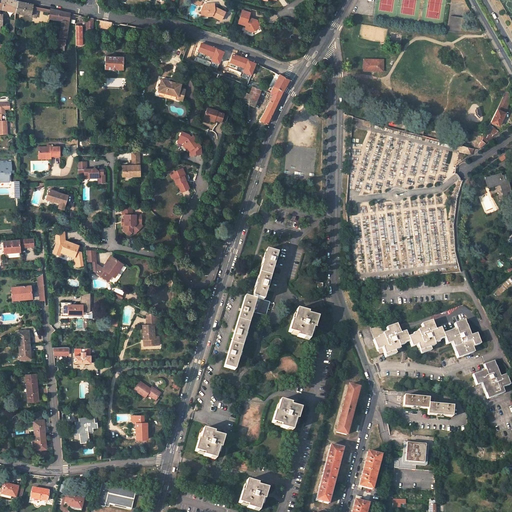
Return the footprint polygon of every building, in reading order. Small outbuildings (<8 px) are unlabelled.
[(2,0),(2,10),(14,12),(17,0),(16,0),(2,0)] [(28,3),(19,1),(17,0),(14,12),(30,14),(30,13),(34,14),(35,8),(37,9),(37,6),(32,5),(32,4),(28,3)] [(214,9),(212,8),(212,5),(204,5),(200,11),(200,15),(207,14),(207,17),(211,17),(220,21),(224,13),(214,8),(214,9)] [(50,8),(50,9),(50,11),(49,17),(61,19),(59,35),(66,36),(70,13),(64,11),(50,8)] [(257,20),(248,17),(249,12),(241,10),(238,23),(245,25),(244,27),(248,28),(248,30),(253,31),(253,30),(260,27),(257,20)] [(82,45),(81,27),(92,26),(92,19),(75,23),(75,45),(82,45)] [(65,50),(65,45),(66,39),(58,38),(58,50),(65,50)] [(105,56),(105,68),(122,69),(123,57),(105,56)] [(380,63),(378,61),(376,62),(375,61),(374,62),(372,60),(366,59),(364,62),(364,69),(365,71),(372,71),(380,63)] [(382,60),(379,60),(372,60),(374,62),(375,61),(376,62),(378,61),(380,63),(372,71),(382,71),(382,60)] [(279,74),(273,85),(283,91),(286,86),(289,80),(279,74)] [(181,100),(184,89),(179,88),(180,84),(172,82),(168,81),(160,79),(157,91),(176,96),(176,99),(181,100)] [(273,85),(270,91),(269,93),(269,94),(271,95),(259,121),(266,124),(283,91),(273,85)] [(264,91),(259,89),(251,86),(248,93),(245,92),(242,100),(243,101),(242,104),(249,107),(251,105),(253,106),(259,92),(263,94),(264,91)] [(506,91),(498,109),(503,112),(511,94),(506,91)] [(10,109),(10,103),(0,103),(0,133),(7,134),(6,121),(1,121),(1,113),(5,113),(4,109),(10,109)] [(225,122),(227,115),(223,114),(224,113),(217,111),(217,110),(207,107),(204,118),(205,118),(210,120),(214,121),(214,119),(215,118),(218,119),(217,120),(221,121),(225,122)] [(498,109),(491,122),(499,126),(506,113),(503,112),(498,109)] [(259,121),(255,127),(263,131),(266,124),(259,121)] [(490,140),(500,133),(493,127),(488,138),(490,140)] [(188,134),(181,131),(177,139),(182,141),(182,143),(185,147),(186,148),(187,146),(189,149),(188,150),(190,155),(201,154),(200,143),(193,135),(191,137),(188,134)] [(461,146),(460,151),(471,154),(477,150),(461,146)] [(50,147),(47,147),(38,147),(38,156),(50,156),(58,156),(58,147),(50,147)] [(139,152),(131,152),(132,162),(134,162),(134,165),(132,165),(122,165),(122,176),(140,176),(139,152)] [(11,161),(6,161),(7,165),(3,165),(3,168),(0,168),(0,181),(9,181),(8,174),(10,174),(9,170),(11,170),(11,161)] [(86,161),(78,161),(78,170),(79,170),(79,175),(84,175),(84,178),(98,178),(98,183),(105,183),(104,174),(103,174),(103,170),(99,170),(98,171),(94,167),(92,168),(86,168),(86,161)] [(185,175),(182,168),(174,171),(175,176),(174,177),(176,183),(178,183),(181,191),(189,187),(185,179),(184,176),(185,175)] [(502,183),(503,188),(501,188),(502,195),(511,193),(509,179),(505,179),(504,175),(503,175),(502,173),(491,175),(491,176),(486,177),(488,186),(500,183),(502,183)] [(46,199),(59,203),(58,207),(64,209),(68,195),(49,190),(46,199)] [(133,207),(122,207),(122,215),(124,215),(124,225),(123,227),(123,231),(128,236),(132,233),(132,228),(136,224),(141,224),(142,215),(133,215),(133,207)] [(65,232),(59,232),(59,243),(55,253),(62,256),(63,253),(76,258),(77,267),(84,266),(81,252),(78,251),(80,247),(66,241),(65,232)] [(24,248),(35,247),(34,245),(34,239),(4,241),(5,253),(21,251),(21,246),(23,246),(24,248)] [(242,344),(246,330),(247,331),(250,320),(249,320),(252,312),(265,316),(268,309),(270,303),(263,301),(267,288),(274,265),(277,254),(266,250),(265,254),(266,254),(262,266),(261,266),(258,277),(259,277),(255,290),(254,289),(252,296),(253,296),(252,299),(244,297),(241,310),(234,332),(228,353),(223,367),(235,370),(237,364),(236,364),(240,350),(241,351),(243,344),(242,344)] [(95,254),(86,254),(87,262),(93,262),(96,261),(95,254)] [(123,264),(112,257),(108,263),(107,262),(106,262),(105,263),(105,264),(105,265),(106,266),(104,269),(98,265),(97,267),(94,271),(103,277),(106,272),(109,273),(114,277),(123,264)] [(31,285),(11,287),(12,299),(32,298),(31,285)] [(92,311),(91,293),(81,294),(82,305),(73,305),(73,303),(62,304),(64,320),(80,319),(80,316),(85,316),(86,318),(96,318),(95,310),(92,311)] [(111,298),(121,303),(123,299),(113,294),(111,298)] [(308,313),(302,311),(297,310),(293,322),(291,321),(288,333),(297,335),(296,337),(308,340),(312,329),(314,329),(318,317),(307,314),(308,313)] [(145,326),(145,329),(143,329),(143,341),(152,341),(152,339),(159,339),(159,332),(155,332),(155,321),(159,321),(159,318),(149,313),(149,314),(148,314),(148,321),(144,321),(144,326),(145,326)] [(435,331),(434,329),(431,321),(420,325),(422,331),(418,332),(412,334),(412,335),(407,337),(405,331),(400,333),(397,323),(386,327),(386,329),(382,330),(381,327),(371,330),(374,340),(372,340),(376,351),(378,350),(380,353),(382,352),(385,359),(396,355),(394,351),(399,348),(399,347),(401,346),(404,345),(405,346),(410,344),(412,350),(417,348),(420,357),(430,353),(429,349),(434,347),(433,343),(435,342),(438,341),(438,342),(444,340),(446,346),(452,344),(453,346),(454,348),(453,349),(457,360),(473,353),(471,348),(479,345),(475,335),(469,337),(463,321),(453,325),(455,330),(443,335),(440,329),(435,331)] [(18,331),(19,345),(30,344),(29,330),(18,331)] [(30,344),(19,345),(20,359),(31,358),(30,344)] [(53,346),(54,354),(69,355),(69,347),(53,346)] [(72,362),(89,363),(89,362),(94,362),(95,356),(90,355),(89,354),(84,354),(84,351),(78,351),(78,354),(72,354),(72,362)] [(486,372),(483,372),(472,376),(476,386),(481,385),(487,400),(502,395),(500,390),(509,386),(506,376),(500,378),(498,373),(496,373),(494,368),(496,368),(494,362),(484,366),(486,372)] [(37,387),(36,374),(26,375),(27,388),(37,387)] [(157,398),(158,396),(162,391),(153,385),(152,388),(140,380),(135,389),(146,396),(148,393),(157,398)] [(349,385),(347,394),(348,394),(340,423),(339,423),(336,432),(346,435),(352,414),(359,387),(349,385)] [(27,388),(28,401),(39,400),(37,387),(27,388)] [(347,394),(339,423),(340,423),(348,394),(347,394)] [(453,416),(454,405),(429,403),(430,398),(405,395),(403,406),(428,409),(428,414),(453,416)] [(301,409),(295,407),(291,406),(291,404),(288,403),(280,401),(276,412),(274,412),(270,423),(280,426),(279,427),(292,431),(296,420),(297,421),(301,409)] [(149,437),(148,421),(144,421),(144,414),(132,415),(133,420),(135,422),(136,422),(138,422),(139,430),(137,430),(137,438),(149,437)] [(34,429),(35,435),(45,434),(44,424),(42,425),(42,420),(41,415),(33,416),(34,420),(29,421),(29,429),(34,429)] [(98,428),(97,422),(95,423),(94,417),(92,418),(92,416),(78,418),(79,421),(75,421),(75,425),(70,425),(71,434),(79,433),(80,443),(89,442),(88,432),(93,431),(93,429),(98,428)] [(435,429),(412,427),(412,434),(434,436),(435,429)] [(203,456),(215,459),(218,448),(220,448),(224,436),(214,433),(214,431),(211,430),(203,428),(200,440),(198,440),(194,452),(203,454),(203,456)] [(45,434),(35,435),(31,435),(32,444),(36,444),(36,449),(44,449),(44,444),(46,444),(45,434)] [(425,443),(407,442),(405,461),(402,461),(394,460),(394,461),(394,467),(435,470),(435,463),(427,463),(423,462),(425,443)] [(343,448),(330,445),(315,500),(328,503),(330,495),(341,456),(343,448)] [(378,467),(377,467),(379,459),(380,459),(381,455),(368,451),(366,457),(361,478),(359,485),(372,489),(373,485),(372,484),(375,475),(376,476),(378,467)] [(258,484),(254,483),(247,481),(243,492),(241,492),(238,503),(247,506),(246,508),(259,511),(262,500),(264,501),(267,489),(258,486),(258,484)] [(19,487),(4,483),(3,488),(1,488),(0,493),(16,497),(18,489),(19,487)] [(134,500),(136,490),(102,483),(97,505),(110,508),(111,504),(132,509),(134,500)] [(49,490),(33,488),(31,501),(40,502),(40,500),(47,501),(49,490)] [(83,499),(66,495),(65,501),(69,502),(68,506),(81,509),(83,499)] [(351,511),(364,511),(366,507),(367,507),(368,503),(355,500),(354,505),(351,511)]
